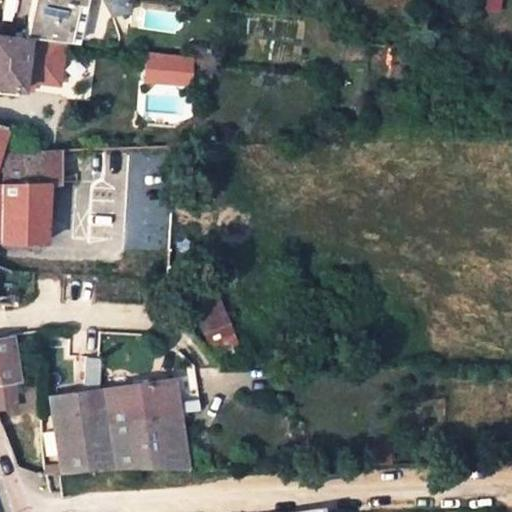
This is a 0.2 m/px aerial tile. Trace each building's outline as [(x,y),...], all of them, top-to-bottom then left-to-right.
[(58,41),(71,43),(78,6),(86,8),(87,0),(32,0),(26,36),(29,36),(58,41)] [(71,43),(80,44),(86,8),(78,6),(71,43)] [(0,85),(22,89),(28,46),(29,36),(26,36),(0,31),(0,85)] [(29,36),(28,46),(79,54),(80,44),(71,43),(58,41),(29,36)] [(187,84),(189,57),(147,52),(145,80),(187,84)] [(0,155),(0,182),(46,181),(58,181),(57,152),(0,155)] [(0,240),(3,241),(3,244),(11,245),(12,241),(41,243),(46,181),(0,182),(0,240)] [(226,301),(197,308),(206,348),(235,342),(226,301)] [(0,382),(16,380),(9,337),(0,338),(0,382)] [(184,407),(198,404),(192,371),(178,373),(184,407)] [(43,460),(44,474),(65,474),(190,470),(175,375),(51,396),(52,413),(39,415),(40,430),(41,446),(43,460)] [(0,411),(20,407),(16,380),(0,382),(0,411)]
